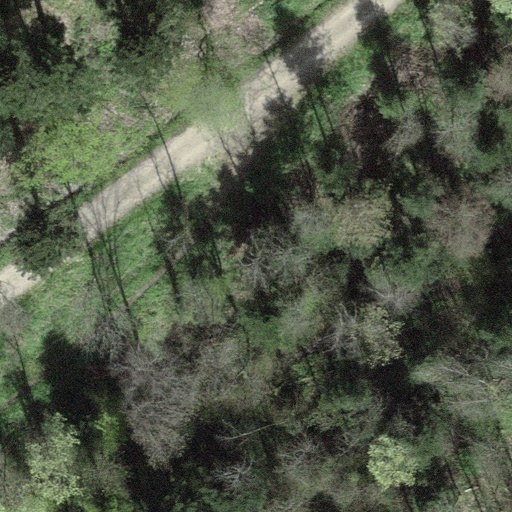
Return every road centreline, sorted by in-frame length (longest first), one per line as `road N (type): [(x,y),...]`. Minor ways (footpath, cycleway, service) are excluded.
road 1 (track): [(310,58),(254,156),(210,205),(0,388)]
road 2 (track): [(0,290),(310,58)]
